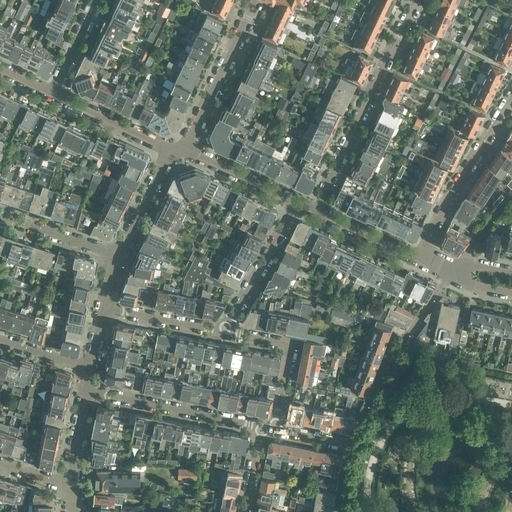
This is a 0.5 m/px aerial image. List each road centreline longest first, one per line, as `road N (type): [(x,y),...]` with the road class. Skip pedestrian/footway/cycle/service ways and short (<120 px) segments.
road 1 (residential): [(315,210),(420,0)]
road 2 (residential): [(452,269),(395,348),(351,445)]
road 3 (residential): [(511,97),(418,259)]
road 4 (residential): [(261,427),(88,390)]
road 5 (residential): [(256,0),(177,150)]
road 6 (residential): [(273,429),(289,346),(223,332)]
road 7 (residential): [(223,332),(295,201)]
road 8 (residential): [(177,150),(53,95)]
road 9 (residential): [(295,201),(177,150)]
road 10 (residential): [(120,253),(0,215)]
road 11 (residential): [(223,332),(103,308)]
